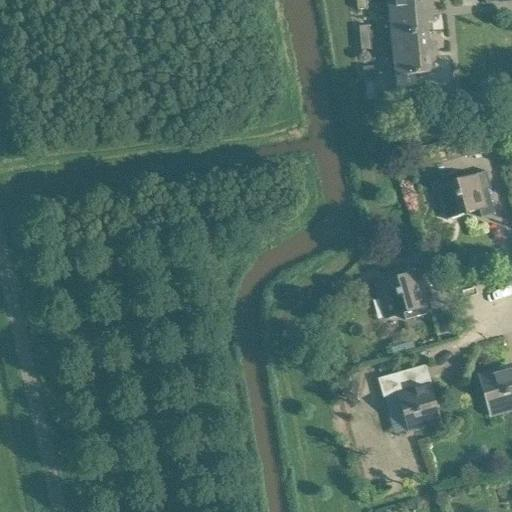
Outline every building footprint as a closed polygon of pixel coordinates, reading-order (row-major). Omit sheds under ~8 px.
[(366,0),(356,0),(357,11),(367,10),(366,0)] [(386,0),(388,17),(432,12),(431,1),(425,1),(424,0),(386,0)] [(390,36),(428,33),(427,24),(434,23),(432,12),(388,17),(390,36)] [(375,19),(377,43),(386,42),(384,18),(375,19)] [(360,39),(370,38),(369,26),(359,27),(360,39)] [(392,57),(436,53),(435,41),(429,42),(428,33),(390,36),(392,57)] [(370,38),(360,39),(361,51),(371,50),(370,38)] [(436,53),(392,57),(395,89),(415,88),(414,76),(432,74),(431,64),(437,64),(436,53)] [(373,67),(363,68),(364,80),(374,79),(373,67)] [(464,145),(468,159),(489,153),(485,139),(464,145)] [(495,214),(489,195),(487,190),(480,192),(476,176),(437,188),(447,221),(464,216),(463,212),(478,208),(481,218),(495,214)] [(416,273),(397,279),(376,284),(386,319),(402,315),(404,321),(432,313),(428,297),(423,299),(416,273)] [(426,366),(407,372),(377,380),(383,401),(396,397),(406,433),(442,423),(426,366)] [(511,376),(510,368),(479,377),(490,415),(511,408),(511,376)]
